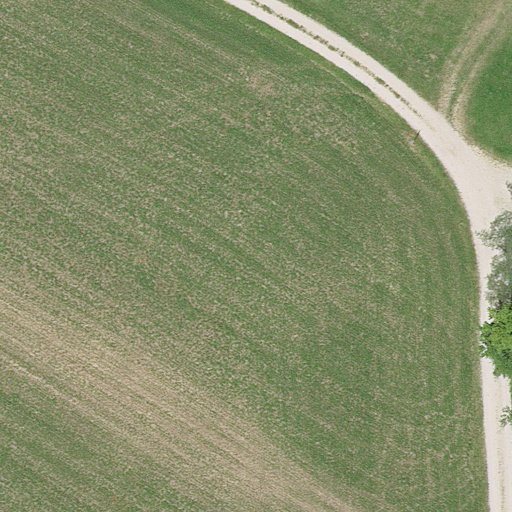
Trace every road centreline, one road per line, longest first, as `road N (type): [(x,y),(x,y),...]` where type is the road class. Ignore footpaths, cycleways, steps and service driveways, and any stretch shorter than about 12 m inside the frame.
road 1 (track): [(511,196),(486,211),(500,344),(499,511)]
road 2 (track): [(441,138),(295,26),(241,0)]
road 3 (track): [(441,138),(511,18)]
